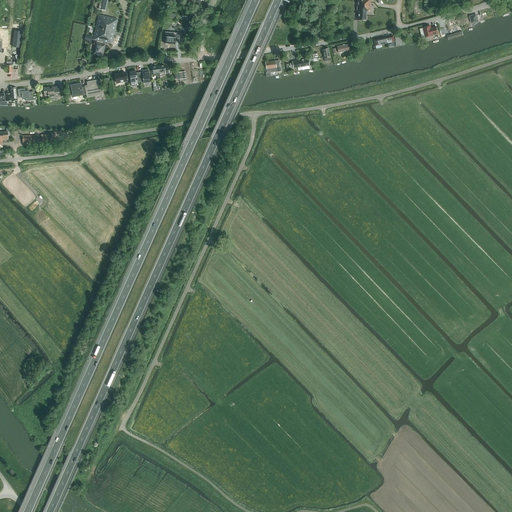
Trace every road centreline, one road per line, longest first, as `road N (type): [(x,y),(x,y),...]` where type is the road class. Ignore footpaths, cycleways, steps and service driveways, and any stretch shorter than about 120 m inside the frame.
road 1 (motorway): [(49,511),(278,0)]
road 2 (motorway): [(255,0),(27,511)]
road 3 (tertiary): [(0,86),(335,42),(498,0)]
road 4 (unclassified): [(121,429),(252,141),(253,113)]
road 5 (unclassified): [(253,113),(360,101),(511,57)]
road 6 (unclassified): [(0,161),(63,154),(88,138),(253,113)]
